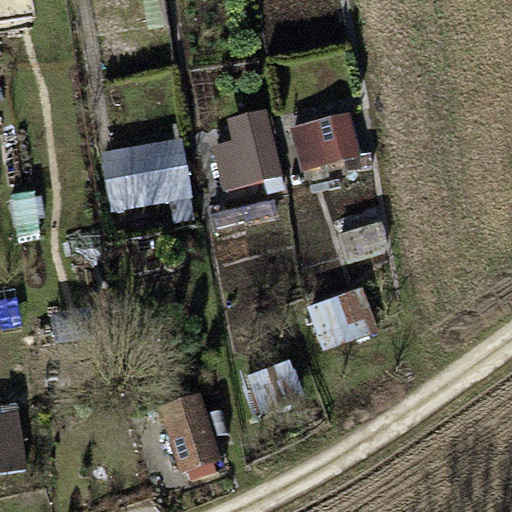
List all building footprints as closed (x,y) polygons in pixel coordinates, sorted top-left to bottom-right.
[(223,124),(240,195),(294,182),(277,112),(223,124)] [(313,176),(373,159),(360,112),(300,130),(313,176)] [(123,219),(204,201),(190,137),(108,156),(123,219)] [(363,324),(370,322),(363,298),(322,312),(335,348),(367,337),(363,324)] [(0,394),(38,392),(34,345),(0,347),(0,394)] [(0,420),(0,451),(6,475),(39,466),(25,413),(0,420)]
